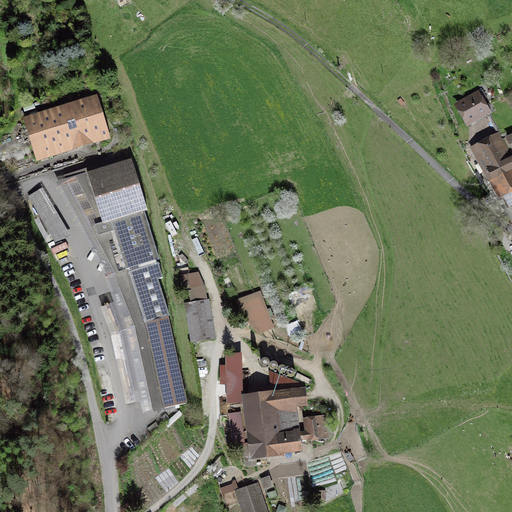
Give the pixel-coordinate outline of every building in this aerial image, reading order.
[(478,93),(456,106),(465,123),(488,110),(478,93)] [(95,100),(28,121),(39,157),(106,136),(95,100)] [(511,157),(500,134),(471,150),(499,202),(511,194),(511,157)] [(132,160),(87,174),(102,224),(144,211),(148,210),(132,160)] [(87,172),(85,161),(59,166),(61,177),(87,172)] [(46,187),(31,193),(53,242),(68,235),(46,187)] [(129,269),(156,261),(159,260),(144,211),(102,224),(90,227),(115,276),(129,272),(129,269)] [(145,323),(168,316),(169,316),(158,279),(162,278),(156,261),(129,269),(129,272),(145,323)] [(145,323),(129,272),(115,276),(134,326),(152,411),(186,403),(168,316),(145,323)] [(192,303),(185,305),(192,342),(215,337),(208,300),(207,300),(204,288),(189,290),(192,303)] [(257,288),(233,297),(252,329),(271,323),(257,288)] [(228,356),(228,367),(221,367),(221,384),(229,384),(229,401),(238,399),(237,371),(241,371),(240,355),(228,356)] [(307,432),(295,434),(291,405),(304,404),(303,391),(301,388),(299,386),(297,383),(296,382),(292,381),(286,379),(287,393),(283,394),(282,387),(271,389),(272,395),(246,398),(247,411),(230,414),(234,444),(251,442),(253,456),(298,450),(296,441),(333,436),(332,429),(332,426),(325,427),(324,417),(305,420),(307,432)] [(268,477),(261,480),(264,489),(272,487),(268,477)] [(266,511),(257,484),(236,491),(243,511),(266,511)] [(177,507),(191,495),(187,490),(173,502),(177,507)]
